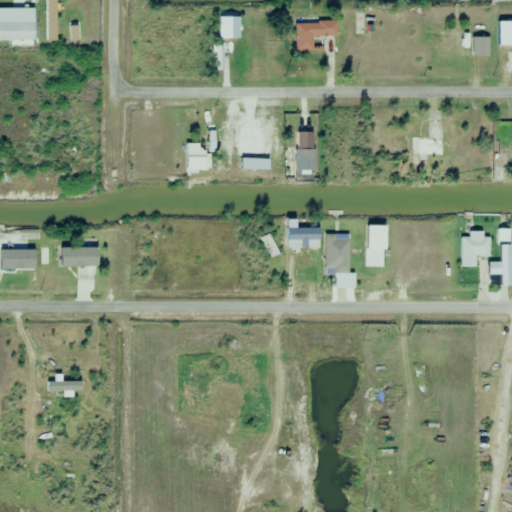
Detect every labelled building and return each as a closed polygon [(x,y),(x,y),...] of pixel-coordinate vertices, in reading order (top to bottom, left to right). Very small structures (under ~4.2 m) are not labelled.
[(43,0),(43,41),(56,41),(55,0),(43,0)] [(216,39),(237,39),(237,18),(216,18),(216,39)] [(292,22),(293,52),(311,51),(311,39),(335,38),(335,21),(292,22)] [(68,24),(68,41),(79,41),(79,24),(68,24)] [(466,37),(436,37),(436,56),(466,56),(466,37)] [(441,157),(441,127),(425,127),(425,137),(408,138),(408,157),(441,157)] [(183,145),(183,170),(199,170),(199,145),(183,145)] [(311,150),(290,150),(290,171),(311,171),(311,150)] [(317,248),(317,229),(282,229),(282,248),(317,248)] [(474,268),(474,257),(487,257),(487,238),(480,238),(480,233),(465,233),(465,238),(458,238),(458,268),(474,268)] [(331,274),(345,274),(345,237),(322,237),(322,270),(331,270),(331,274)] [(74,277),(93,277),(93,243),(74,243),(74,277)] [(76,481),(76,466),(64,466),(64,481),(76,481)]
